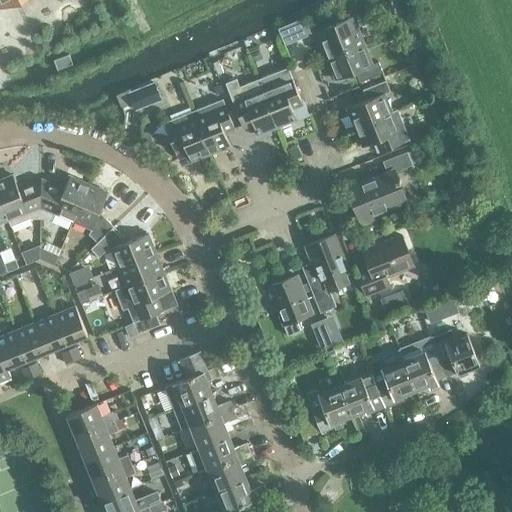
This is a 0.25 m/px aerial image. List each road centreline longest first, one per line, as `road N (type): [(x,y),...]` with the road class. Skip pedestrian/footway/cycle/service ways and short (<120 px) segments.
road 1 (residential): [(199,239),(152,180),(106,147),(68,134),(0,130)]
road 2 (residential): [(199,239),(298,200),(326,136),(304,83)]
road 3 (residential): [(54,386),(233,323)]
road 4 (residential): [(293,475),(431,419),(460,399)]
road 5 (residential): [(293,475),(233,323)]
